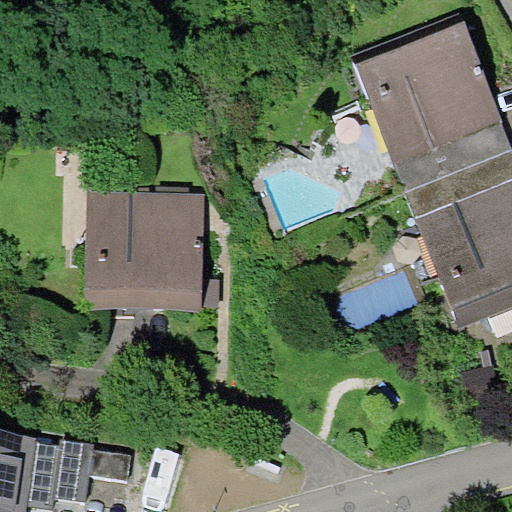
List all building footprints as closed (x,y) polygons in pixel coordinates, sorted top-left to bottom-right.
[(466,23),(357,64),(395,165),(503,124),(482,68),(466,23)] [(405,192),(511,151),(511,147),(503,124),(395,165),(405,192)] [(415,220),(511,179),(511,151),(405,192),(415,220)] [(511,179),(415,220),(457,324),(511,302),(511,179)] [(205,192),(89,189),(86,306),(140,307),(202,309),(202,306),(218,307),(219,280),(203,279),(205,192)] [(0,511),(24,511),(26,505),(36,441),(37,438),(0,431),(0,511)] [(94,444),(60,439),(59,445),(36,441),(26,505),(52,509),(54,497),(85,502),(90,474),(94,449),(94,444)] [(131,454),(94,449),(90,474),(127,480),(131,454)]
